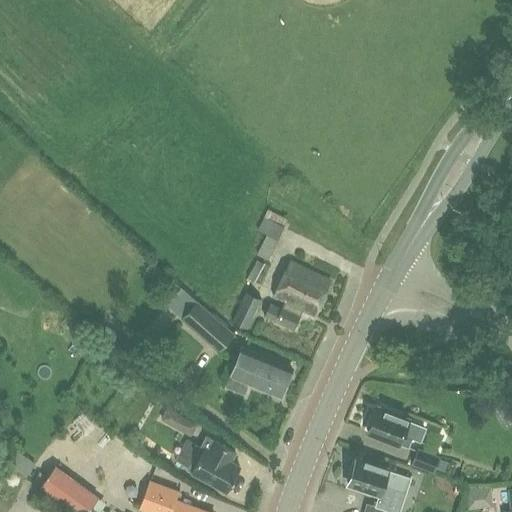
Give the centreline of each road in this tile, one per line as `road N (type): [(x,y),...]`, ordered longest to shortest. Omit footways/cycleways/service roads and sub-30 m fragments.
road 1 (primary): [(283,511),(387,278)]
road 2 (primary): [(501,107),(453,150),(420,227)]
road 3 (primary): [(420,227),(474,163),(501,107)]
